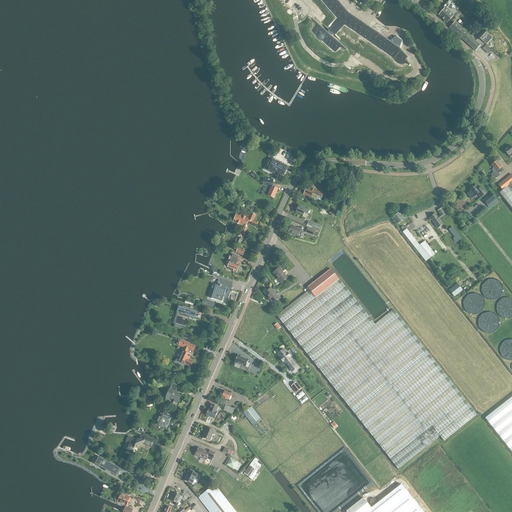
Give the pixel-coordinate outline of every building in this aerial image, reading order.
[(286,0),(285,0),(286,0),(285,1),(284,1),(282,0),(281,0),(283,2),(283,4),(285,6),(287,6),(289,9),(289,10),(291,13),(295,10),(293,7),(292,7),(292,6),(292,7),(291,8),(290,8),(288,5),(288,4),(289,3),(289,4),(289,3),(289,2),(288,2),(287,1),(286,0)] [(322,0),(338,18),(329,27),(328,27),(328,26),(327,26),(326,26),(325,25),(325,24),(324,25),(328,28),(329,29),(328,32),(314,20),(313,18),(312,18),(311,17),(310,17),(309,17),(310,19),(316,25),(310,31),(334,52),(339,45),(346,50),(347,51),(348,51),(348,50),(347,50),(347,49),(347,48),(345,46),(341,43),(331,34),(333,33),(338,37),(338,36),(337,35),(337,34),(336,34),(336,33),(335,33),(335,32),(343,23),(391,56),(396,62),(397,61),(398,61),(398,62),(399,62),(400,63),(401,63),(402,63),(403,63),(404,63),(405,62),(406,62),(406,61),(411,67),(412,67),(412,66),(412,65),(412,64),(411,64),(410,62),(407,58),(409,56),(402,48),(404,40),(404,39),(398,34),(397,34),(396,35),(391,40),(350,11),(339,0),(322,0)] [(453,16),(456,12),(448,5),(445,9),(439,16),(447,23),(453,16)] [(480,45),(454,22),(450,28),(476,51),(480,45)] [(486,32),(483,30),(477,37),(481,41),(486,44),(489,41),(487,39),(488,38),(487,37),(486,38),(485,37),(488,34),(486,32)] [(482,48),(488,54),(491,51),(485,45),(482,48)] [(287,167),(271,159),(266,169),(277,175),(278,172),(283,175),(286,170),(286,171),(288,168),(287,167)] [(501,168),(496,162),(492,165),(494,168),(493,169),(492,171),(494,173),(491,175),(495,180),(500,175),(499,174),(502,171),(500,168),(501,168)] [(502,190),(511,182),(511,175),(511,174),(498,185),(502,190)] [(511,209),(511,182),(502,190),(499,193),(511,209)] [(278,189),(273,187),(273,184),(263,183),(263,185),(266,187),(263,193),(267,195),(274,198),(278,189)] [(486,194),(486,193),(484,190),(484,191),(483,190),(484,190),(481,187),(481,188),(481,187),(478,189),(475,186),(470,190),(475,197),(478,195),(481,198),(486,194)] [(306,188),(304,194),(316,200),(318,196),(321,197),(323,193),(314,190),(313,191),(306,188)] [(487,206),(496,199),(491,193),(483,200),(487,206)] [(296,212),(303,215),(304,212),(309,214),(311,212),(299,206),(296,212)] [(235,223),(243,226),(238,236),(243,238),(247,228),(245,227),(248,222),(257,225),(258,223),(254,221),(256,215),(250,213),(248,219),(236,214),(234,220),(236,221),(235,223)] [(398,213),(393,217),(398,222),(402,219),(398,213)] [(443,224),(435,214),(430,218),(438,228),(443,224)] [(308,221),(306,226),(318,231),(320,226),(308,221)] [(303,231),(291,225),(288,232),(300,238),(303,231)] [(415,248),(419,245),(407,229),(403,232),(415,248)] [(416,249),(426,261),(435,254),(425,241),(416,249)] [(243,256),(245,251),(238,248),(236,253),(243,256)] [(239,264),(241,258),(231,254),(228,261),(230,262),(228,267),(234,270),(233,272),(237,273),(240,265),(239,264)] [(273,273),(281,283),(287,278),(279,268),(273,273)] [(315,282),(307,287),(310,290),(315,298),(339,279),(331,269),(315,282)] [(219,279),(217,285),(216,285),(211,298),(222,302),(223,297),(228,299),(229,294),(225,293),(228,282),(219,279)] [(398,469),(440,436),(472,410),(471,408),(423,347),(408,329),(393,310),(374,324),(339,279),(315,298),(310,290),(277,316),(398,469)] [(462,291),(460,287),(457,284),(449,290),(454,297),(462,291)] [(264,293),(272,304),(279,298),(271,288),(264,293)] [(180,326),(181,326),(185,327),(187,320),(187,319),(188,316),(196,318),(195,318),(197,312),(196,311),(196,313),(178,307),(177,312),(176,312),(178,313),(175,322),(181,323),(180,326)] [(191,367),(193,362),(187,360),(188,358),(189,358),(190,355),(187,354),(188,350),(193,352),(195,347),(180,341),(178,340),(176,344),(178,345),(178,346),(183,348),(179,358),(178,358),(176,362),(182,365),(183,364),(185,365),(186,364),(191,367)] [(279,353),(278,354),(281,358),(280,359),(283,362),(283,361),(285,364),(286,363),(289,367),(291,366),(294,370),(297,368),(290,360),(291,359),(289,357),(290,356),(288,353),(287,354),(284,350),(282,351),(282,350),(279,353)] [(234,363),(242,366),(241,368),(248,371),(251,364),(247,363),(248,360),(237,356),(234,363)] [(169,401),(171,398),(174,400),(172,405),(176,406),(178,403),(182,394),(182,393),(178,392),(178,393),(176,392),(178,386),(173,383),(170,389),(165,398),(166,398),(166,399),(169,401)] [(291,386),(296,392),(300,390),(300,389),(300,390),(295,383),(291,386)] [(227,399),(229,400),(232,394),(225,391),(222,397),(227,399)] [(511,452),(511,396),(485,418),(511,452)] [(206,415),(214,419),(217,412),(218,407),(212,405),(210,409),(209,409),(206,415)] [(234,409),(226,405),(223,410),(232,414),(234,409)] [(262,437),(270,430),(251,407),(243,413),(262,437)] [(163,411),(162,414),(160,414),(156,424),(167,429),(171,419),(170,418),(171,415),(163,411)] [(202,438),(210,441),(215,431),(207,427),(202,438)] [(126,450),(126,451),(133,454),(137,445),(143,443),(143,444),(151,447),(153,442),(143,437),(134,440),(132,439),(129,444),(128,443),(126,444),(125,445),(124,447),(125,449),(126,450)] [(195,455),(201,458),(200,460),(205,463),(206,459),(212,461),(215,453),(210,450),(209,452),(198,448),(195,455)] [(121,469),(99,457),(95,464),(117,476),(121,469)] [(253,460),(250,466),(255,469),(249,477),(254,481),(260,473),(257,471),(262,463),(255,458),(253,460)] [(250,466),(244,473),(249,477),(255,469),(250,466)] [(185,481),(192,484),(195,478),(197,479),(198,475),(189,471),(185,481)] [(423,511),(401,484),(371,508),(363,498),(346,511),(423,511)] [(236,511),(218,489),(215,485),(206,492),(198,498),(209,511),(236,511)] [(171,500),(174,502),(173,502),(174,502),(177,503),(181,495),(175,492),(171,500)] [(126,506),(130,497),(121,494),(119,494),(118,494),(117,495),(116,496),(115,497),(115,498),(116,500),(116,501),(117,501),(117,502),(126,506)]
